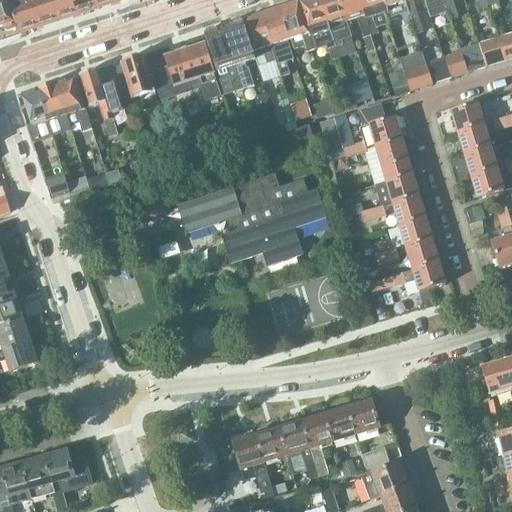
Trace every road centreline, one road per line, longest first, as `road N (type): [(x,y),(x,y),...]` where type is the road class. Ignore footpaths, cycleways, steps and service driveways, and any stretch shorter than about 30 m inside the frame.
road 1 (residential): [(511,74),(429,100),(420,117),(483,330)]
road 2 (residential): [(103,394),(0,114)]
road 3 (residential): [(103,394),(325,373),(380,360)]
road 4 (residential): [(0,82),(9,69),(218,0)]
road 5 (residential): [(441,511),(380,360)]
road 6 (residential): [(147,511),(103,394)]
